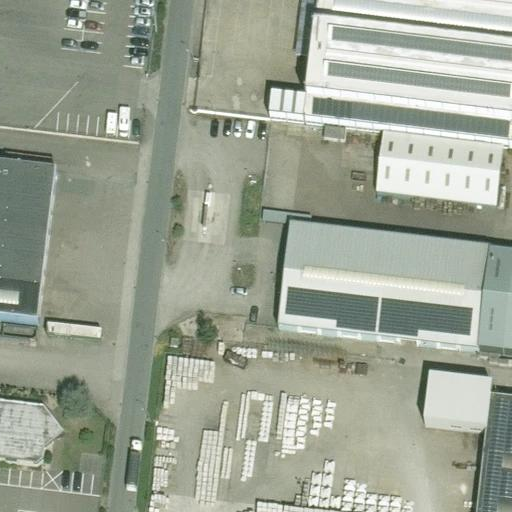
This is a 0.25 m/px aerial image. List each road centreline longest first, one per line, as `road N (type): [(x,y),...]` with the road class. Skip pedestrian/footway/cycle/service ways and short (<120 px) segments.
road 1 (unclassified): [(118,511),(179,0)]
road 2 (unknown): [(136,362),(0,344)]
